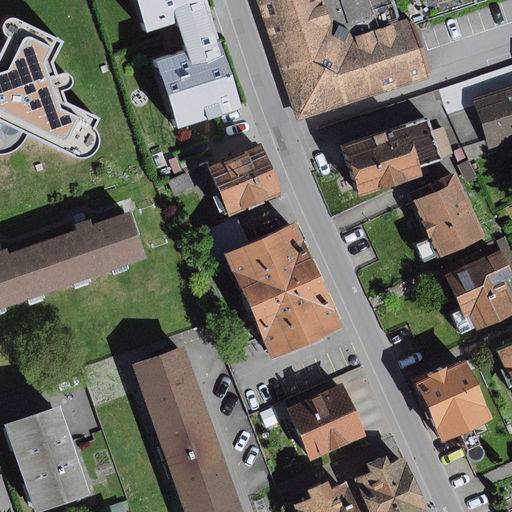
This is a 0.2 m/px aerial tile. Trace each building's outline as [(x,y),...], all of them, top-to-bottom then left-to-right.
[(208,9),(205,0),(130,0),(141,31),(172,21),(182,50),(151,60),(173,128),(243,106),(222,42),(218,43),(207,9),(208,9)] [(402,25),(393,0),(257,0),(298,122),(431,79),(412,21),(402,25)] [(420,0),(408,4),(413,20),(425,16),(420,0)] [(0,153),(4,152),(13,147),(19,141),(23,132),(72,157),(77,158),(83,157),(87,154),(91,151),(93,146),(94,140),(94,136),(92,132),(89,128),(94,118),(61,103),(56,91),(64,88),(67,85),(68,81),(67,77),(64,74),(59,73),(52,75),(47,62),(57,41),(13,20),(8,18),(4,19),(0,22),(0,34),(5,37),(0,46),(0,153)] [(511,90),(474,102),(488,149),(511,142),(511,90)] [(426,118),(341,144),(357,195),(422,175),(418,164),(438,158),(430,132),(426,118)] [(444,128),(430,132),(438,158),(452,153),(444,128)] [(264,146),(209,168),(229,217),(284,194),(264,146)] [(188,173),(168,182),(174,196),(195,187),(188,173)] [(433,194),(413,203),(431,240),(419,246),(426,261),(437,256),(439,259),(486,238),(456,173),(429,186),(433,194)] [(148,259),(131,212),(87,228),(44,243),(61,290),(148,259)] [(231,259),(251,250),(239,219),(202,233),(215,265),(231,259)] [(346,328),(301,228),(251,250),(231,259),(276,359),(346,328)] [(0,311),(61,290),(44,243),(2,258),(0,258),(0,311)] [(511,275),(502,254),(450,278),(464,310),(452,315),(462,336),(477,330),(479,333),(511,317),(511,275)] [(511,346),(499,353),(511,381),(511,346)] [(169,466),(222,447),(188,348),(134,367),(169,466)] [(445,366),(414,381),(443,443),(495,419),(468,361),(447,370),(445,366)] [(370,438),(348,384),(288,409),(310,462),(370,438)] [(68,408),(10,430),(40,511),(67,511),(102,499),(68,408)] [(185,511),(245,511),(222,447),(169,466),(185,511)] [(372,473),(356,480),(369,511),(428,511),(406,459),(392,465),(389,457),(369,465),(372,473)] [(329,484),(310,491),(313,499),(297,505),(299,511),(360,511),(349,483),(332,490),(329,484)]
